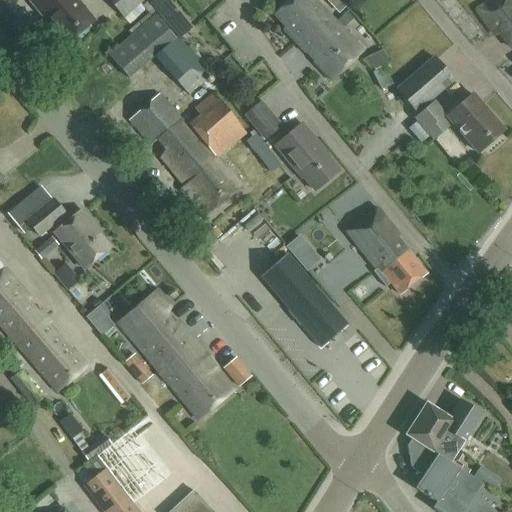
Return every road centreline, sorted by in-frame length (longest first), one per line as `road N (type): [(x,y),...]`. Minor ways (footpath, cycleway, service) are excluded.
road 1 (unclassified): [(356,471),(0,48)]
road 2 (tertiary): [(356,471),(511,239)]
road 3 (unknown): [(93,511),(13,403)]
